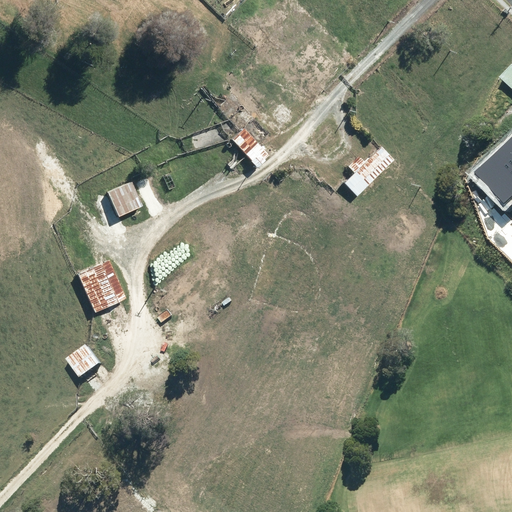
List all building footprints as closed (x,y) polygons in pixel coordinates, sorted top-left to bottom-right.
[(219,9),(225,15),(230,10),(224,5),(219,9)] [(261,28),(252,38),(259,45),(269,35),(261,28)] [(301,81),(308,88),(306,90),(314,98),(320,92),(318,90),(336,71),(332,67),(336,63),(311,39),(287,64),(303,79),(301,81)] [(511,66),(501,79),(511,88),(511,66)] [(238,73),(243,78),(247,74),(242,69),(238,73)] [(233,72),(227,78),(234,86),(240,80),(233,72)] [(230,92),(239,101),(247,94),(238,85),(230,92)] [(243,104),(256,119),(266,109),(253,95),(243,104)] [(244,128),(232,139),(257,167),(270,155),(265,150),(266,149),(264,146),(262,148),(244,128)] [(271,146),(266,151),(271,156),(275,151),(271,146)] [(351,173),(340,183),(353,196),(391,160),(378,147),(362,162),(357,157),(346,167),(351,173)] [(300,160),(292,168),(300,176),(308,168),(300,160)] [(128,182),(103,192),(113,216),(138,206),(128,182)] [(147,186),(135,191),(138,199),(150,193),(147,186)] [(329,199),(335,194),(330,188),(324,192),(329,199)] [(314,209),(319,213),(324,209),(320,204),(314,209)] [(396,216),(400,221),(388,232),(398,242),(417,224),(403,210),(396,216)] [(80,251),(86,261),(92,258),(86,247),(80,251)] [(164,292),(153,300),(160,308),(159,309),(175,331),(210,305),(204,297),(218,287),(222,292),(232,285),(210,254),(162,290),(164,292)] [(78,274),(94,312),(126,298),(110,260),(78,274)] [(90,345),(70,360),(84,378),(104,363),(90,345)]
